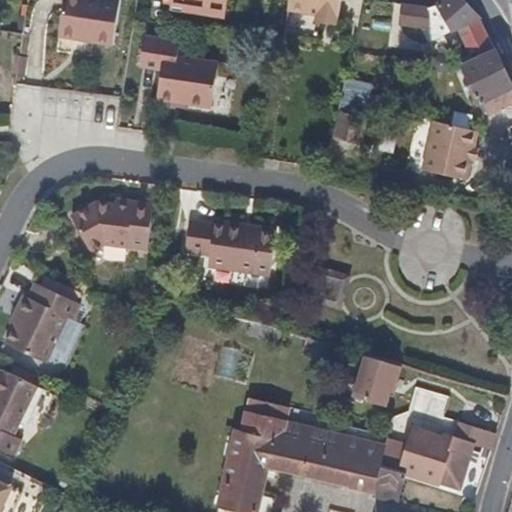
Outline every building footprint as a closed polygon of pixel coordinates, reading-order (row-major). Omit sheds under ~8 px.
[(123,4),(100,0),(65,0),(59,39),(80,43),(81,37),(95,39),(96,46),(116,49),(123,4)] [(206,0),(206,5),(175,0),(173,0),(172,10),(226,19),(229,3),(207,0),(206,0)] [(341,0),(289,0),(288,9),(316,14),(316,17),(335,20),(336,18),(339,18),(341,0)] [(465,0),(429,0),(439,12),(432,15),(399,2),(395,22),(422,30),(432,47),(460,35),(465,47),(489,36),(479,16),(465,0)] [(489,36),(465,47),(474,68),(465,72),(481,107),(487,104),(492,116),(511,108),(511,83),(497,51),(489,36)] [(211,110),(218,67),(177,60),(178,44),(143,38),(138,69),(160,73),(156,100),(211,110)] [(335,111),(329,139),(355,145),(362,118),(335,111)] [(462,179),(474,131),(431,121),(419,170),(462,179)] [(115,201),(114,208),(129,210),(130,203),(115,201)] [(129,210),(114,208),(94,205),(68,219),(87,253),(99,246),(144,251),(150,206),(130,203),(129,210)] [(265,275),(272,228),(254,226),(253,229),(240,228),(240,224),(211,220),(211,224),(186,220),(181,249),(206,253),(204,265),(265,275)] [(315,272),(348,282),(350,276),(316,266),(315,272)] [(340,312),(348,282),(315,272),(306,302),(340,312)] [(24,295),(16,312),(21,315),(15,327),(8,344),(47,363),(70,317),(75,319),(81,305),(36,283),(29,298),(24,295)] [(21,315),(16,312),(10,324),(15,327),(21,315)] [(235,378),(239,349),(222,346),(217,376),(235,378)] [(400,366),(366,356),(354,397),(388,407),(400,366)] [(0,449),(16,457),(22,443),(14,437),(38,389),(6,372),(4,375),(0,372),(0,449)] [(413,387),(409,410),(442,416),(446,393),(413,387)] [(251,413),(292,423),(295,408),(255,397),(251,413)] [(381,465),(386,446),(313,428),(292,423),(251,413),(249,412),(243,434),(237,433),(218,505),(244,511),(260,511),(271,470),(305,477),(399,500),(403,486),(407,472),(381,465)] [(490,450),(496,430),(461,420),(455,440),(474,445),(490,450)] [(474,445),(455,440),(419,430),(414,446),(407,472),(461,488),(474,445)] [(390,447),(386,446),(381,465),(407,472),(414,446),(393,441),(390,447)] [(0,511),(12,511),(21,494),(0,483),(0,511)]
